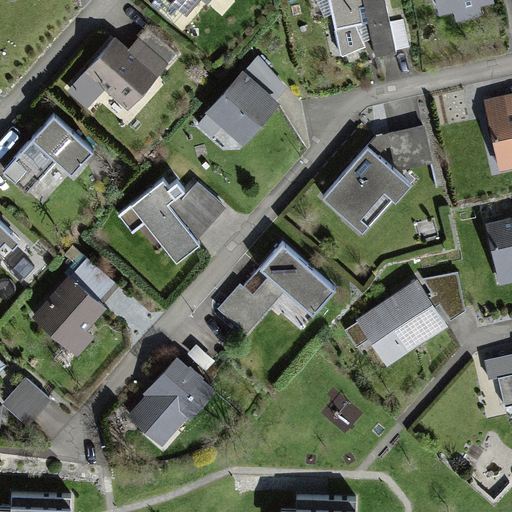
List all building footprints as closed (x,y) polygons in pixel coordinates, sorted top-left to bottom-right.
[(210,0),(179,0),(198,16),(210,0)] [(385,0),(328,0),(341,57),(365,47),(356,26),(368,23),(376,56),(396,52),(395,49),(390,22),(385,0)] [(500,0),(445,0),(448,14),(460,11),(462,20),(489,15),(487,6),(502,3),(500,0)] [(403,19),(390,22),(395,49),(409,46),(403,19)] [(134,49),(122,39),(94,73),(138,109),(183,54),(151,28),(134,49)] [(287,103),(248,71),(215,112),(254,144),(287,103)] [(511,95),(491,101),(508,166),(511,165),(511,95)] [(105,151),(63,114),(12,171),(36,193),(67,159),(84,174),(105,151)] [(428,124),(378,137),(329,195),(374,233),(404,198),(409,202),(423,185),(404,169),(437,161),(428,124)] [(185,196),(171,178),(140,202),(185,262),(209,242),(176,202),(185,196)] [(36,245),(0,212),(0,263),(10,273),(36,245)] [(511,217),(491,222),(502,281),(511,279),(511,217)] [(342,284),(285,235),(222,309),(252,334),(293,287),(319,310),(342,284)] [(424,278),(361,316),(394,364),(456,323),(451,315),(469,309),(462,271),(424,278)] [(117,307),(75,272),(39,315),(81,350),(117,307)] [(0,350),(0,380),(14,364),(0,350)] [(511,351),(488,358),(492,376),(501,374),(508,403),(511,402),(511,351)] [(231,392),(184,355),(136,415),(172,444),(196,414),(207,422),(231,392)] [(49,401),(26,381),(5,404),(28,424),(49,401)] [(353,511),(354,498),(298,497),(297,511),(353,511)] [(68,511),(69,499),(13,498),(12,511),(68,511)]
